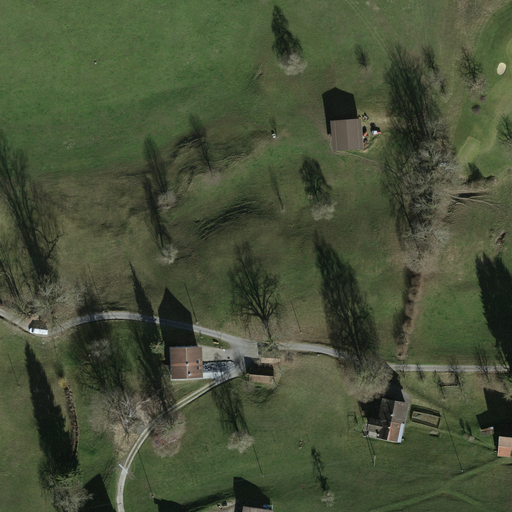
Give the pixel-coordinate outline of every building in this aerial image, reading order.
[(356,125),(333,126),(335,152),(357,150),(356,125)] [(200,344),(170,345),(171,375),(201,374),(200,344)] [(265,351),(264,362),(279,363),(280,352),(265,351)] [(273,370),(251,368),(250,380),(272,382),(273,370)] [(407,406),(386,402),(381,422),(373,421),(369,436),(399,443),(407,406)] [(511,425),(503,424),(498,455),(511,457),(511,449),(511,425)]
